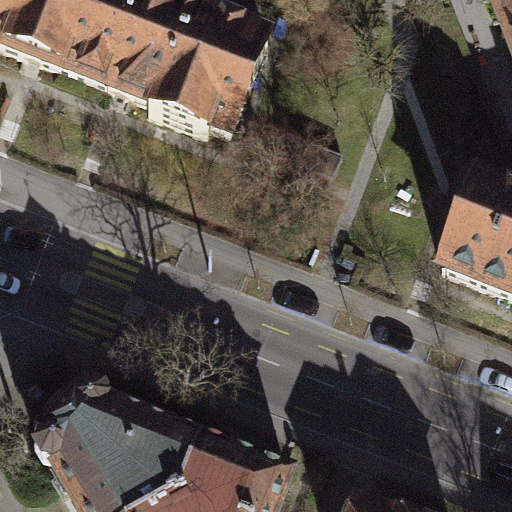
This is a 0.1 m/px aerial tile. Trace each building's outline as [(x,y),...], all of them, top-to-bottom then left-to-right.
[(0,0),(0,55),(109,99),(147,0),(146,0),(0,0)] [(147,0),(109,99),(149,114),(146,122),(208,145),(211,136),(230,143),(267,46),(147,0)] [(511,0),(504,0),(495,4),(511,46),(511,0)] [(342,158),(286,136),(276,161),(332,183),(342,158)] [(511,200),(477,187),(470,193),(462,210),(465,218),(442,274),(511,302),(511,200)] [(52,476),(72,511),(176,511),(201,448),(105,411),(98,400),(87,398),(74,403),(38,450),(35,460),(43,476),(52,476)] [(176,511),(279,511),(290,485),(201,448),(176,511)]
